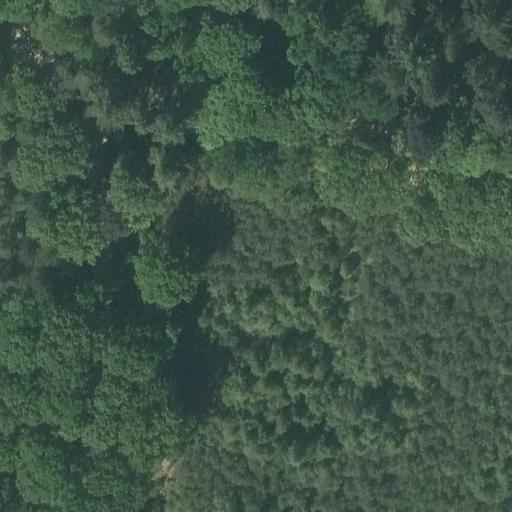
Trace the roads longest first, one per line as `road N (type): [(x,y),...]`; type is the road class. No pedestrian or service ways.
road 1 (track): [(28,31),(84,102),(104,277),(96,511)]
road 2 (track): [(511,155),(84,102)]
